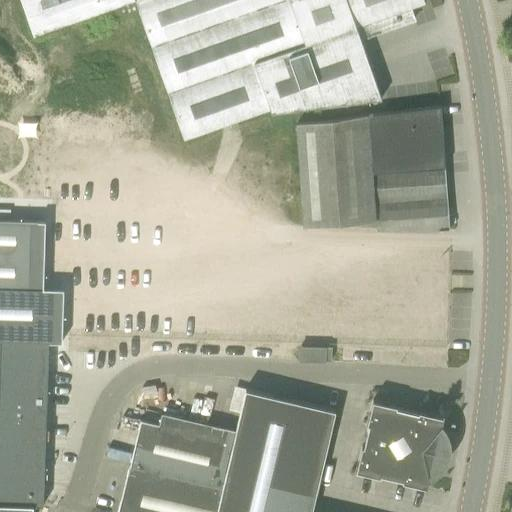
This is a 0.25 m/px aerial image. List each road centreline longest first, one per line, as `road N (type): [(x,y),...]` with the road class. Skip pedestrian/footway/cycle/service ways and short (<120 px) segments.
road 1 (residential): [(82,485),(115,387),(159,367),(491,382)]
road 2 (tertiary): [(496,221),(467,0)]
road 3 (tertiary): [(491,382),(496,221)]
road 4 (tertiary): [(470,511),(491,382)]
